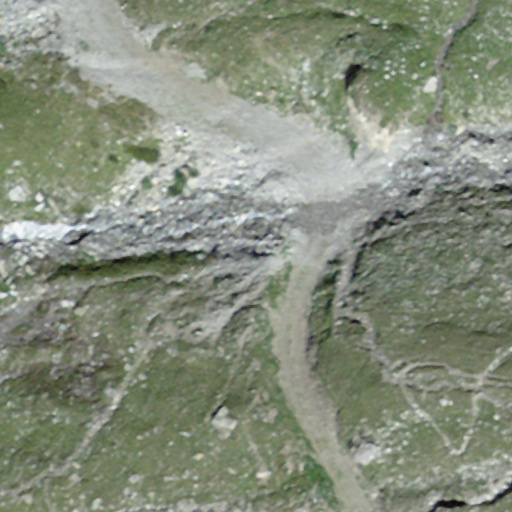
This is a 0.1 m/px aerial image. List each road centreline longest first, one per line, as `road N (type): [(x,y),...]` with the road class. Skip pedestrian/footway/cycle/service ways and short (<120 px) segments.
road 1 (track): [(89,0),(117,63),(158,100),(300,173),(307,249)]
road 2 (track): [(307,249),(297,300),(296,396),(339,462),(359,511)]
